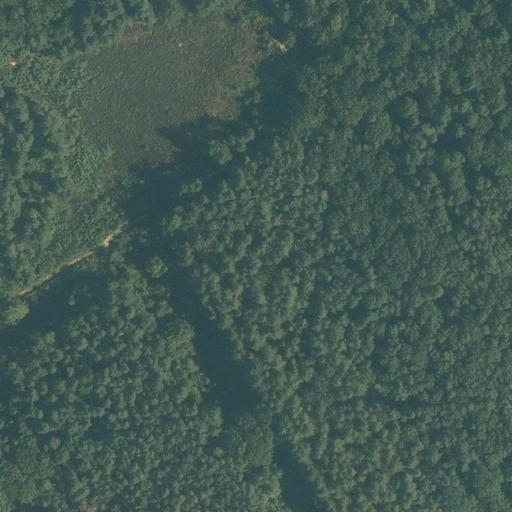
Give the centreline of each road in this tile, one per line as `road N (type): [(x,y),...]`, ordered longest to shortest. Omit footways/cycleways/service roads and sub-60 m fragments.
road 1 (track): [(361,82),(106,247)]
road 2 (track): [(266,0),(361,82)]
road 3 (track): [(0,310),(106,247)]
